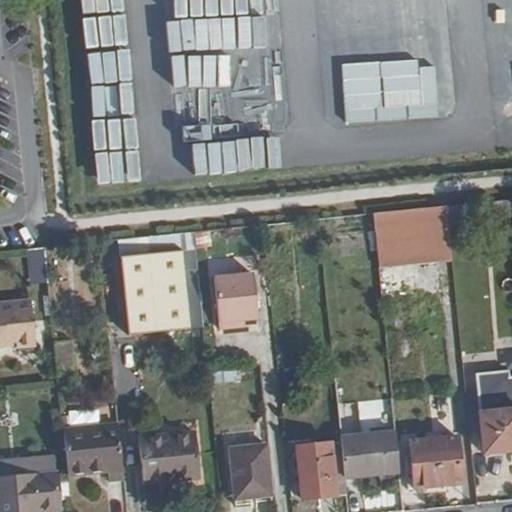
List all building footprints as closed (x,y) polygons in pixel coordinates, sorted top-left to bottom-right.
[(79,0),(81,15),(124,10),(123,0),(79,0)] [(456,248),(452,200),(379,208),(383,255),(456,248)] [(128,333),(202,327),(195,246),(187,247),(186,232),(138,236),(139,249),(122,250),(128,333)] [(52,271),(49,242),(34,243),(36,272),(52,271)] [(220,328),(260,322),(252,268),(212,274),(220,328)] [(39,340),(34,295),(0,298),(0,342),(3,342),(9,337),(21,336),(22,342),(39,340)] [(74,339),(54,340),(56,364),(75,363),(74,339)] [(511,366),(483,369),(490,449),(511,446),(511,366)] [(235,369),(210,370),(210,381),(235,380),(235,369)] [(128,476),(122,420),(69,425),(74,474),(111,471),(112,477),(128,476)] [(206,474),(201,427),(142,434),(146,480),(206,474)] [(405,468),(401,427),(346,433),(350,474),(405,468)] [(467,480),(463,428),(414,434),(420,485),(467,480)] [(343,489),(338,436),(299,439),(304,492),(343,489)] [(274,489),(270,439),(234,441),(239,492),(274,489)] [(41,511),(41,504),(63,502),(60,469),(0,473),(0,511),(41,511)]
